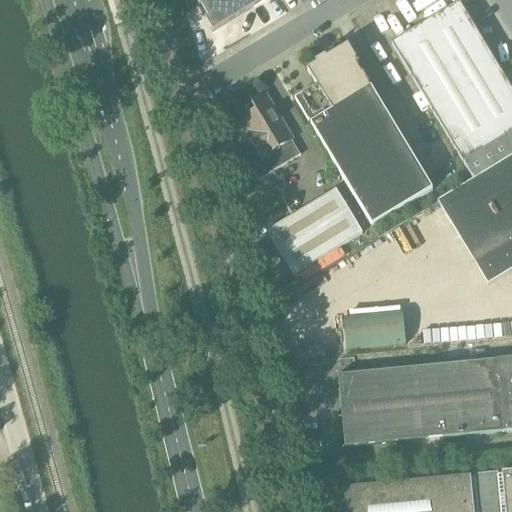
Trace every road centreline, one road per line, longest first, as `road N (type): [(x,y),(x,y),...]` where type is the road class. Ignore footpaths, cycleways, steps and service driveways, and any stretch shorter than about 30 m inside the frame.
road 1 (tertiary): [(192,511),(59,0)]
road 2 (unclassified): [(205,84),(347,0)]
road 3 (unclassified): [(35,511),(0,380)]
